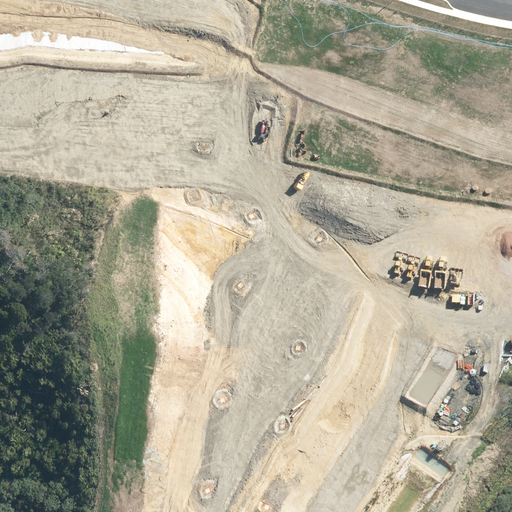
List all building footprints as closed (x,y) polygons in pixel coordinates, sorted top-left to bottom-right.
[(413,163),(399,179),(448,222),(476,190),(422,142),(408,159),(413,163)] [(472,241),(451,221),(437,237),(457,256),(472,241)] [(319,271),(304,270),(303,291),(318,292),(319,271)] [(163,276),(131,286),(147,335),(179,325),(163,276)] [(304,312),(281,285),(260,304),(268,314),(260,320),(275,337),(304,312)] [(351,295),(339,303),(350,317),(361,309),(351,295)] [(348,410),(336,408),(332,433),(343,435),(348,410)] [(214,434),(189,447),(205,486),(182,496),(188,511),(189,511),(209,504),(206,497),(239,483),(225,449),(247,440),(239,421),(225,412),(214,434)]
